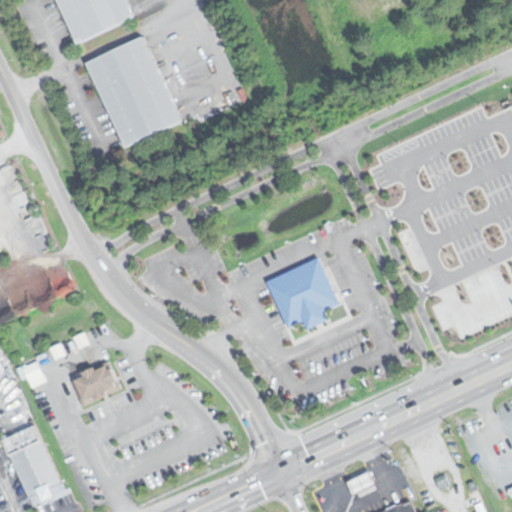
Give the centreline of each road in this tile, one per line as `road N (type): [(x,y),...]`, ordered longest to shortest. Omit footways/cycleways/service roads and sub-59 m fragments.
road 1 (residential): [(279,473),(227,384),(106,290),(0,71)]
road 2 (primary): [(196,511),(511,363)]
